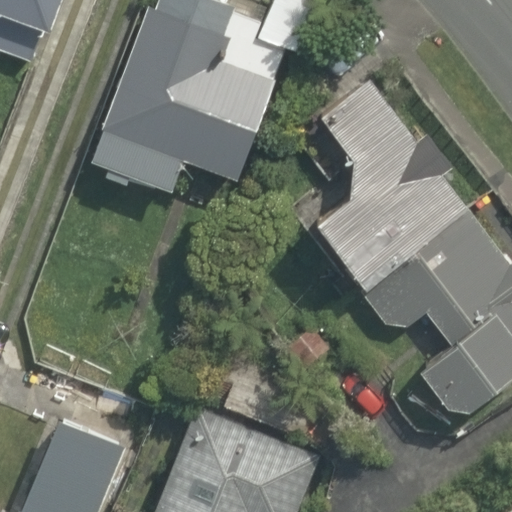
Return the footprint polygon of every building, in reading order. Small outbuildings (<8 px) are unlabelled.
[(0,0),(0,62),(56,78),(67,37),(85,41),(96,0),(0,0)] [(317,64),(336,0),(281,0),(278,12),(239,0),(164,0),(111,173),(196,198),(206,167),(256,183),(294,57),(317,64)] [(405,345),(442,317),(469,352),(437,376),(486,439),(511,419),(511,243),(390,84),(339,124),(383,181),(333,219),(387,290),(372,301),(405,345)] [(323,511),(341,452),(207,413),(177,511),(323,511)] [(0,511),(121,511),(141,460),(61,429),(31,508),(0,495),(0,511)]
